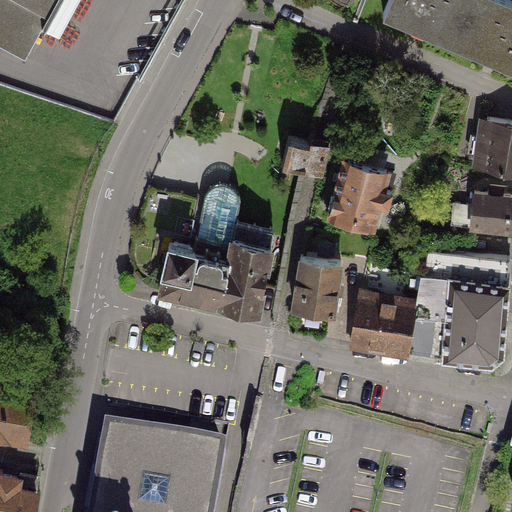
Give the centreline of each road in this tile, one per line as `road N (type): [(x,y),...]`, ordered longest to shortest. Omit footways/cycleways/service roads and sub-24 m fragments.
road 1 (residential): [(511,399),(94,301)]
road 2 (residential): [(94,301),(114,200),(216,0)]
road 3 (residential): [(511,98),(279,0)]
road 4 (residential): [(55,511),(94,301)]
